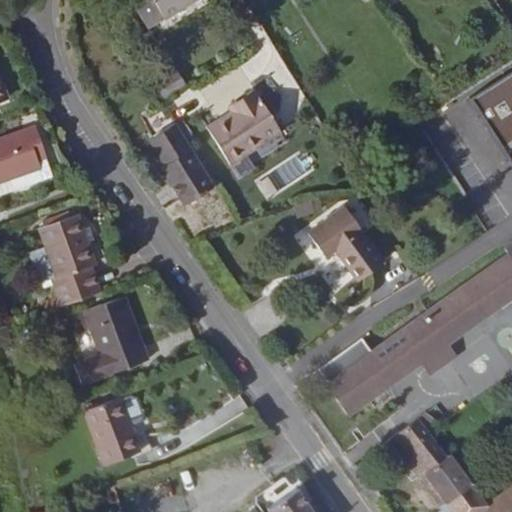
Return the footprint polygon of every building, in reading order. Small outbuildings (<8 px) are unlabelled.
[(129,0),(146,29),(163,18),(165,20),(196,0),(129,0)] [(511,73),(475,95),(511,157),(511,73)] [(0,92),(3,100),(9,98),(3,82),(0,82),(0,92)] [(280,132),(254,89),(228,105),(232,111),(209,125),(231,161),(280,132)] [(173,122),(148,138),(164,164),(170,173),(165,176),(184,205),(214,186),(173,122)] [(33,125),(0,136),(0,194),(52,176),(33,125)] [(165,176),(170,173),(164,164),(160,168),(165,176)] [(344,205),(307,232),(324,257),(334,250),(356,280),(383,261),(344,205)] [(90,266),(95,264),(77,214),(69,216),(67,212),(41,221),(43,226),(38,227),(56,277),(50,279),(59,306),(100,291),(90,266)] [(508,254),(463,287),(485,317),(511,298),(511,242),(504,248),(508,254)] [(45,247),(30,253),(41,282),(50,279),(56,277),(45,247)] [(448,343),(485,317),(463,287),(371,352),(363,340),(320,371),(328,383),(325,385),(347,415),(420,363),(448,343)] [(263,342),(300,314),(282,290),(245,318),(263,342)] [(124,296),(83,311),(99,354),(73,363),(81,385),(106,376),(147,359),(124,296)] [(0,345),(10,342),(7,326),(0,328),(0,345)] [(491,340),(454,366),(473,393),(510,367),(491,340)] [(429,376),(457,356),(448,343),(420,363),(429,376)] [(138,394),(125,398),(133,424),(146,420),(138,394)] [(119,397),(82,410),(103,464),(139,451),(119,397)] [(417,418),(391,438),(410,463),(408,465),(417,477),(422,473),(449,510),(445,511),(474,511),(486,504),(449,455),(446,456),(429,435),(417,418)] [(474,511),(511,511),(511,485),(486,504),(474,511)] [(311,511),(295,489),(266,509),(268,511),(311,511)]
